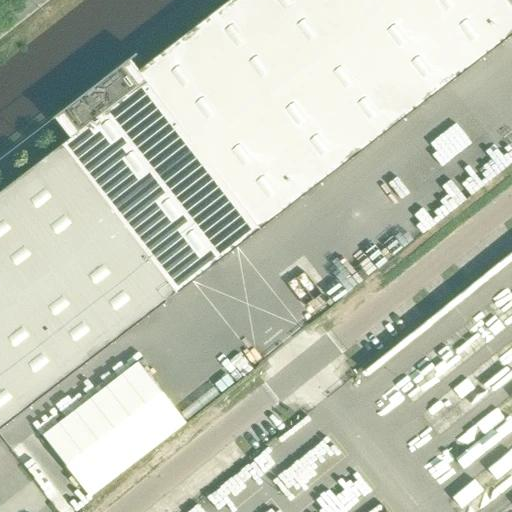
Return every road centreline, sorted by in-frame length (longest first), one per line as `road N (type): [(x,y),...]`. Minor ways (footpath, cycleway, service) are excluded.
road 1 (unclassified): [(511,199),(127,511)]
road 2 (unknown): [(305,367),(248,275),(256,248),(511,53)]
